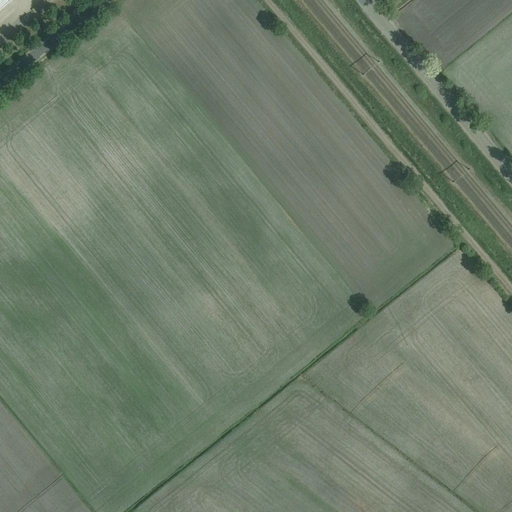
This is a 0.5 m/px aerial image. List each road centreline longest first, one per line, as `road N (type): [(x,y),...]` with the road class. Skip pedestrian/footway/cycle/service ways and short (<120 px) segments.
road 1 (track): [(511,289),(265,0)]
road 2 (tertiary): [(511,175),(363,0)]
road 3 (tertiary): [(0,82),(103,0)]
